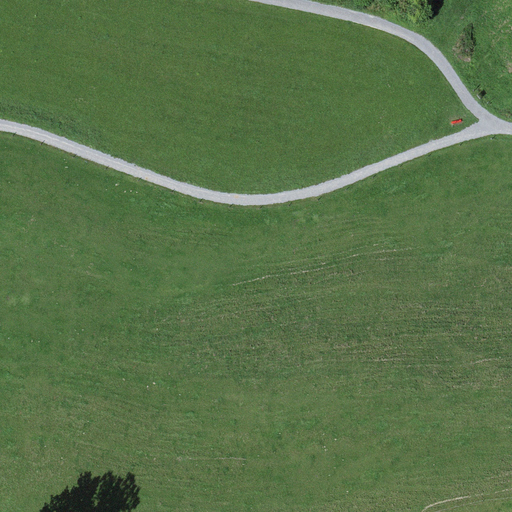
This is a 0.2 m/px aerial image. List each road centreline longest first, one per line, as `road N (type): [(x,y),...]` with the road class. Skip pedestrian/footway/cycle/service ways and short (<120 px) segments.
road 1 (track): [(494,124),(330,187),(254,199),(209,196),(0,124)]
road 2 (track): [(276,0),(379,21),(428,46),(470,105),(494,124)]
